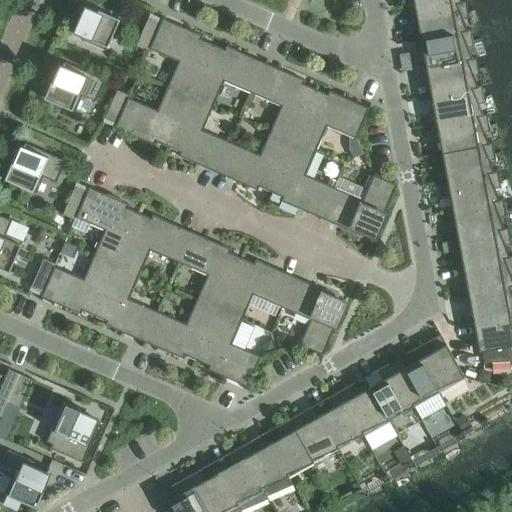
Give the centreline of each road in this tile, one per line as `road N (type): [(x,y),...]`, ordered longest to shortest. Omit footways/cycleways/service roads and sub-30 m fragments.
road 1 (residential): [(437,307),(96,155)]
road 2 (residential): [(231,424),(0,325)]
road 3 (residential): [(437,307),(386,67)]
road 4 (residential): [(231,424),(437,307)]
road 5 (residential): [(72,511),(231,424)]
road 6 (residential): [(386,67),(225,0)]
